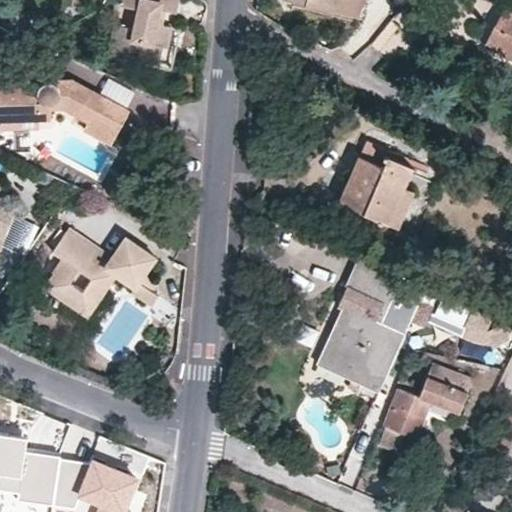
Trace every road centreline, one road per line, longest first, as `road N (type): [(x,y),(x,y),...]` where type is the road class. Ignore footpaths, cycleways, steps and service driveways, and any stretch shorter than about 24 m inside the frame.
road 1 (residential): [(195,436),(230,20)]
road 2 (residential): [(511,154),(230,20)]
road 3 (residential): [(195,436),(0,362)]
road 4 (residential): [(374,511),(195,436)]
